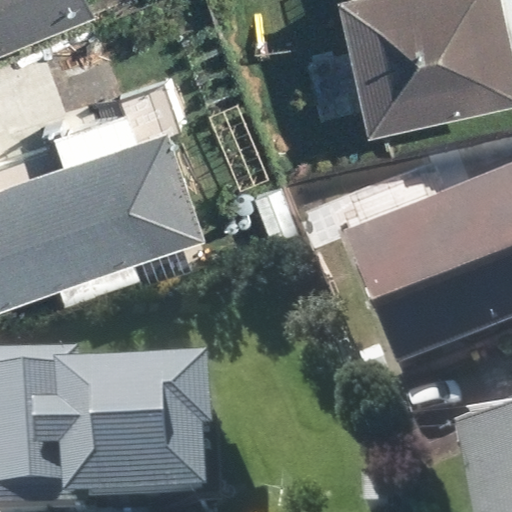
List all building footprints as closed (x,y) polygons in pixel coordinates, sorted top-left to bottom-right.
[(84,0),(0,0),(0,50),(90,16),(84,0)] [(511,0),(326,0),(356,132),(511,97),(511,62),(507,42),(511,40),(511,0)] [(58,161),(0,179),(0,301),(173,248),(130,111),(50,136),(58,161)] [(511,184),(329,261),(381,386),(511,332),(511,184)] [(80,403),(78,376),(0,380),(0,511),(205,511),(200,397),(80,403)] [(511,511),(511,430),(452,441),(464,511),(511,511)]
